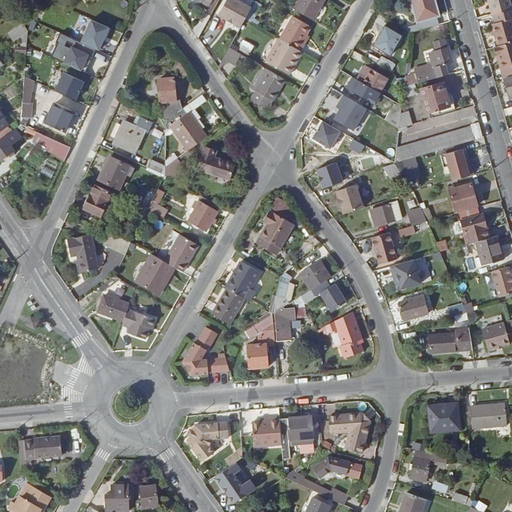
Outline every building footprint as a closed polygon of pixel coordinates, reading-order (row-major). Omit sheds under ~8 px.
[(12,7),(7,0),(0,0),(5,8),(2,11),(3,13),(12,7)] [(199,38),(220,0),(196,0),(206,6),(194,31),(199,38)] [(237,0),(228,0),(219,16),(241,28),(252,9),(237,0)] [(300,0),(295,10),(313,20),(325,0),(300,0)] [(411,0),(418,24),(404,29),(411,33),(440,25),(438,17),(440,16),(435,0),(411,0)] [(511,11),(509,0),(488,0),(493,16),(494,16),(511,11)] [(511,10),(511,11),(494,16),(496,23),(493,25),(499,46),(511,42),(511,10)] [(294,17),(282,39),(302,51),(306,44),(303,42),(307,35),(312,27),(294,17)] [(91,20),(80,42),(99,50),(109,28),(91,20)] [(10,34),(15,42),(22,37),(28,32),(23,25),(10,34)] [(404,36),(385,25),(373,46),(391,57),(404,36)] [(27,53),(28,33),(28,32),(22,37),(22,46),(17,46),(17,53),(27,53)] [(63,35),(59,45),(88,58),(89,56),(93,57),(96,49),(63,35)] [(282,39),(280,38),(267,61),(291,75),(295,67),(293,65),(296,60),(298,62),(303,52),(302,51),(282,39)] [(435,42),(438,51),(448,47),(446,39),(435,42)] [(106,49),(112,52),(115,43),(109,40),(106,49)] [(249,55),(254,46),(244,41),(240,49),(249,55)] [(511,42),(499,46),(495,47),(503,78),(504,78),(511,75),(511,42)] [(88,58),(59,45),(52,58),(86,73),(91,61),(87,60),(88,58)] [(236,65),(242,54),(231,47),(222,62),(227,65),(229,62),(236,65)] [(413,75),(406,77),(404,88),(415,84),(418,84),(449,75),(446,65),(453,63),(448,47),(438,51),(430,53),(433,65),(414,70),(417,80),(415,81),(413,75)] [(377,64),(390,72),(395,65),(381,57),(377,64)] [(388,79),(365,65),(361,73),(366,76),(362,83),(374,89),(380,93),(388,79)] [(251,88),(256,91),(269,70),(263,66),(251,88)] [(25,77),(26,69),(24,69),(15,75),(19,81),(25,77)] [(286,80),(269,70),(256,91),(274,101),(286,80)] [(84,82),(63,73),(55,91),(76,100),(84,82)] [(158,80),(162,119),(166,121),(183,109),(180,100),(177,101),(174,78),(158,80)] [(362,83),(356,79),(349,91),(367,102),(374,89),(362,83)] [(444,83),(421,90),(428,113),(451,106),(444,83)] [(418,94),(415,84),(404,88),(402,104),(415,101),(414,95),(418,94)] [(268,111),(274,101),(256,91),(250,101),(268,111)] [(187,112),(207,102),(204,95),(184,105),(187,112)] [(367,110),(344,96),(340,103),(343,105),(335,120),(354,131),(367,110)] [(75,111),(56,103),(47,124),(66,132),(75,111)] [(399,128),(402,109),(395,105),(386,121),(399,129),(399,128)] [(183,109),(166,121),(166,132),(173,127),(189,151),(206,138),(190,115),(189,116),(188,114),(184,108),(183,109)] [(190,115),(195,122),(202,117),(196,109),(188,114),(189,116),(190,115)] [(0,112),(0,132),(9,126),(0,112)] [(125,122),(115,144),(135,153),(146,130),(149,132),(153,124),(137,117),(133,126),(125,122)] [(340,131),(322,121),(313,138),(330,148),(340,131)] [(396,149),(395,164),(474,140),(470,126),(402,146),(402,148),(396,149)] [(22,138),(15,129),(0,140),(0,162),(16,151),(12,145),(22,138)] [(71,148),(39,133),(35,141),(58,156),(65,160),(68,154),(71,148)] [(365,146),(353,139),(348,148),(360,154),(365,146)] [(217,150),(206,147),(199,170),(230,180),(235,165),(215,158),(217,150)] [(461,149),(444,154),(452,181),(474,175),(472,168),(467,169),(461,149)] [(356,159),(361,174),(384,165),(379,151),(356,159)] [(129,166),(111,158),(101,180),(119,188),(129,166)] [(177,159),(166,167),(166,176),(171,178),(185,168),(177,159)] [(165,175),(166,176),(166,167),(152,161),(149,168),(165,175)] [(316,170),(323,189),(342,182),(336,163),(316,170)] [(405,180),(395,164),(384,168),(391,179),(396,176),(400,183),(405,180)] [(51,178),(54,171),(43,167),(40,173),(51,178)] [(416,177),(409,180),(414,191),(421,188),(416,177)] [(456,213),(459,213),(478,207),(471,183),(450,190),(456,213)] [(113,193),(95,185),(83,209),(101,217),(113,193)] [(362,208),(355,186),(336,192),(338,199),(337,199),(339,208),(341,207),(343,214),(362,208)] [(221,207),(204,197),(190,220),(207,230),(221,207)] [(395,204),(400,219),(408,216),(402,200),(394,202),(395,204)] [(156,203),(153,201),(149,209),(154,212),(164,218),(168,210),(156,203)] [(381,209),(385,223),(400,219),(395,204),(381,209)] [(149,209),(143,207),(139,216),(144,219),(149,209)] [(427,220),(433,218),(428,207),(423,209),(427,220)] [(154,212),(149,209),(144,219),(149,221),(154,212)] [(408,212),(412,226),(415,225),(427,222),(421,209),(408,212)] [(268,225),(257,244),(277,255),(294,225),(271,211),(265,223),(268,225)] [(476,242),(489,238),(487,229),(484,230),(480,215),(461,220),(452,223),(455,235),(464,233),(468,244),(476,242)] [(412,226),(400,230),(402,237),(416,234),(415,232),(417,231),(415,225),(412,226)] [(132,243),(109,233),(104,245),(127,254),(132,243)] [(197,244),(177,233),(161,259),(175,268),(181,271),(197,244)] [(390,233),(372,238),(380,264),(397,259),(390,233)] [(69,240),(73,257),(79,256),(82,272),(98,269),(92,235),(75,239),(69,240)] [(489,238),(476,242),(483,265),(504,259),(497,236),(489,238)] [(440,251),(448,250),(446,240),(438,242),(440,251)] [(418,267),(442,261),(440,253),(416,259),(418,267)] [(161,259),(152,254),(136,282),(159,296),(175,268),(161,259)] [(400,290),(421,285),(413,260),(390,266),(393,277),(396,276),(400,290)] [(326,281),(327,280),(331,278),(320,261),(301,273),(312,290),(326,281)] [(226,288),(228,288),(245,298),(259,272),(241,262),(226,288)] [(286,273),(288,272),(282,265),(276,269),(282,277),(286,273)] [(511,293),(511,277),(509,266),(492,271),(500,297),(511,293)] [(282,277),(273,314),(276,312),(284,307),(290,304),(288,301),(290,300),(294,284),(289,282),(292,278),(286,273),(282,277)] [(114,277),(106,283),(109,287),(117,282),(114,277)] [(326,281),(312,290),(316,296),(321,293),(332,311),(347,302),(335,284),(330,287),(326,281)] [(230,323),(245,298),(228,288),(213,314),(230,323)] [(312,290),(301,297),(304,303),(316,296),(312,290)] [(99,312),(125,321),(129,309),(130,304),(105,296),(99,312)] [(425,296),(399,302),(404,321),(430,313),(425,296)] [(472,302),(464,304),(467,313),(474,311),(472,302)] [(467,313),(463,303),(449,308),(451,318),(455,317),(464,314),(467,313)] [(307,316),(306,307),(285,309),(284,307),(276,312),(276,316),(278,340),(291,339),(289,319),(297,318),(297,316),(307,316)] [(155,318),(129,309),(125,321),(123,326),(130,329),(129,333),(146,338),(148,331),(150,332),(155,318)] [(353,312),(326,326),(326,330),(336,328),(339,344),(336,344),(338,357),(358,353),(356,341),(358,341),(353,312)] [(273,314),(246,331),(251,337),(274,322),(273,319),(273,314)] [(464,314),(455,317),(457,323),(466,320),(464,314)] [(31,316),(27,325),(35,328),(39,320),(31,316)] [(504,323),(483,329),(488,349),(510,343),(504,323)] [(219,334),(207,327),(200,340),(211,346),(219,334)] [(473,350),(470,328),(457,329),(457,333),(429,335),(431,353),(473,350)] [(275,345),(274,332),(263,334),(264,344),(247,346),(249,369),(269,367),(267,346),(275,345)] [(207,350),(195,343),(183,362),(191,375),(207,373),(207,372),(206,359),(203,360),(203,357),(207,350)] [(230,370),(226,354),(220,354),(220,358),(212,359),(213,372),(230,370)] [(458,403),(428,406),(431,432),(461,429),(458,403)] [(506,404),(471,406),(473,428),(507,425),(506,404)] [(329,413),(330,431),(350,429),(347,447),(363,450),(368,422),(358,410),(329,413)] [(363,410),(358,410),(368,422),(369,417),(363,410)] [(312,416),(280,419),(282,444),(283,459),(291,458),(290,445),(314,442),(312,416)] [(280,419),(280,417),(261,418),(261,421),(253,422),(255,446),(282,444),(280,419)] [(187,441),(202,461),(214,453),(209,445),(211,439),(229,438),(227,422),(195,425),(193,431),(190,436),(187,441)] [(62,455),(61,436),(34,439),(34,440),(25,440),(18,441),(20,461),(27,460),(36,459),(36,458),(62,455)] [(413,442),(412,449),(417,450),(426,452),(427,444),(413,442)] [(426,452),(417,450),(411,479),(426,482),(427,479),(431,480),(435,460),(431,459),(432,453),(426,452)] [(469,461),(478,463),(480,457),(470,454),(469,461)] [(359,478),(362,465),(349,462),(328,457),(313,467),(321,477),(329,472),(335,471),(359,478)] [(239,459),(215,476),(232,500),(244,492),(231,472),(242,464),(239,459)] [(333,499),(338,502),(345,505),(349,496),(334,489),(332,492),(304,479),(305,477),(299,474),(302,471),(299,466),(285,477),(333,499)] [(129,485),(129,510),(135,510),(134,475),(125,475),(126,485),(129,485)] [(27,483),(15,503),(22,506),(33,487),(27,483)] [(126,485),(112,485),(112,494),(106,494),(107,511),(129,510),(129,485),(126,485)] [(155,485),(141,487),(144,507),(158,505),(155,485)] [(42,511),(52,498),(33,487),(22,506),(15,503),(12,501),(6,511),(8,511),(42,511)] [(421,511),(426,500),(407,493),(400,511),(421,511)] [(459,502),(465,504),(468,497),(456,493),(453,500),(459,502)] [(327,511),(331,506),(313,497),(306,511),(327,511)] [(478,500),(475,508),(483,511),(484,511),(488,505),(478,500)]
